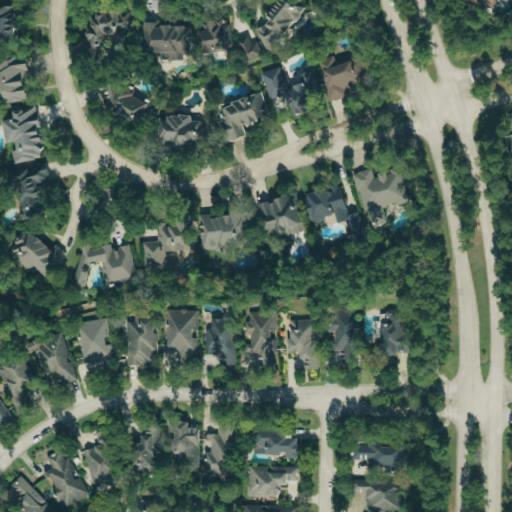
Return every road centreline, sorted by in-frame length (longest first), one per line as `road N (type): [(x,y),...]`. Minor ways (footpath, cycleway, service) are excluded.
road 1 (tertiary): [(385,0),(430,119),(456,248),(464,319),(457,511)]
road 2 (residential): [(323,398),(169,397),(104,406),(55,424),(0,466)]
road 3 (residential): [(56,0),(65,101),(104,158),(162,181),(254,170)]
road 4 (tertiary): [(492,391),(488,244),(448,85)]
road 5 (residential): [(448,85),(292,145),(254,170)]
road 6 (residential): [(254,170),(430,119)]
road 7 (residential): [(492,391),(375,388),(323,398)]
road 8 (residential): [(323,398),(462,413)]
road 9 (residential): [(128,173),(99,212),(84,212),(74,190),(99,153)]
